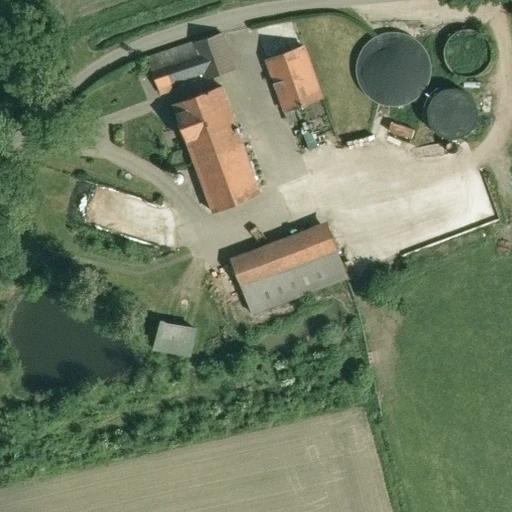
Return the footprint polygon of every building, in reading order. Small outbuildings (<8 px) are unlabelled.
[(467,28),(461,29),(457,30),(454,32),(452,34),(450,36),(447,40),(445,44),(445,46),(444,49),(444,53),(444,57),(445,59),(446,62),(448,65),(450,68),(452,70),(454,72),(457,73),(459,75),(463,76),(468,76),(473,76),(477,75),(480,73),(483,71),(485,69),(487,68),(489,64),(491,61),(491,58),(492,55),(492,51),(492,48),(491,44),(488,39),(486,36),(484,34),(481,32),(477,30),(473,29),(467,28)] [(401,102),(419,92),(429,74),(427,53),(414,36),(394,30),(374,35),(360,50),(356,70),(363,89),(380,102),(401,102)] [(221,32),(149,57),(158,86),(205,70),(208,78),(234,69),(221,32)] [(303,45),(267,58),(286,111),(322,98),(303,45)] [(222,85),(173,103),(192,153),(239,135),(222,85)] [(459,134),(471,127),(477,115),(476,101),(467,91),(454,86),(441,90),(432,99),(429,113),(434,125),(445,133),(459,134)] [(239,135),(192,153),(208,197),(255,178),(239,135)] [(502,219),(486,171),(437,188),(452,235),(502,219)] [(79,178),(71,214),(93,219),(101,183),(79,178)] [(255,178),(208,197),(214,212),(260,192),(255,178)] [(331,232),(235,268),(252,312),(348,276),(338,251),(339,251),(331,232)] [(158,347),(195,354),(200,326),(163,318),(158,347)]
